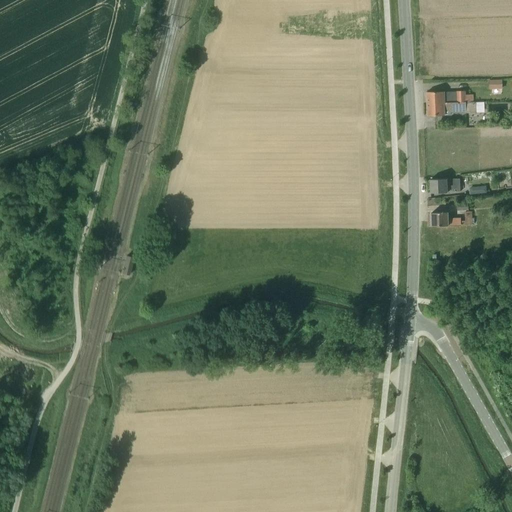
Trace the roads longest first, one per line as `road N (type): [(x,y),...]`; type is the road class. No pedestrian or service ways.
road 1 (unclassified): [(15,511),(44,401),(75,356),(80,252),(144,0)]
road 2 (track): [(85,511),(112,401),(107,329),(139,265),(207,0)]
road 3 (tertiary): [(410,321),(414,195),(403,0)]
road 4 (tertiary): [(388,511),(410,321)]
road 5 (tertiary): [(511,460),(435,330),(410,321)]
